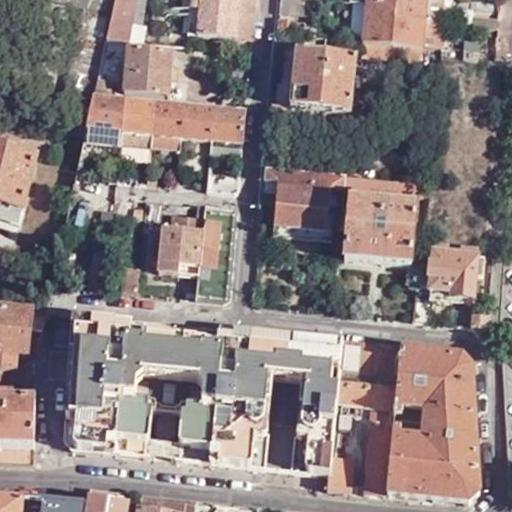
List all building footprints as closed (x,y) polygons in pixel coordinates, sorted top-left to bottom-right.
[(44,0),(83,8),(57,132),(84,139),(93,98),(96,82),(105,42),(113,0),(0,0),(0,9),(11,12),(13,0),(44,0)] [(137,0),(113,0),(105,42),(144,46),(146,28),(133,27),(137,0)] [(251,40),(255,0),(199,0),(196,39),(238,44),(251,40)] [(284,0),(279,0),(278,17),(310,20),(310,15),(321,15),(322,3),(316,3),(284,0)] [(395,9),(396,0),(353,0),(353,5),(395,9)] [(396,0),(395,9),(391,49),(421,52),(439,53),(441,53),(443,30),(440,29),(442,2),(446,2),(445,0),(396,0)] [(353,5),(343,4),(342,15),(351,16),(349,44),(362,46),(369,47),(391,49),(395,9),(353,5)] [(304,26),(277,24),(277,36),(315,40),(315,33),(304,32),(304,26)] [(420,65),(421,52),(391,49),(369,47),(362,46),(361,60),(420,65)] [(462,55),(477,57),(478,46),(463,46),(462,55)] [(275,47),(274,59),(296,60),(292,112),(352,118),(357,63),(303,57),(303,49),(275,47)] [(173,55),(130,51),(127,69),(122,68),(122,79),(126,80),(124,97),(170,102),(173,55)] [(477,67),(477,57),(462,55),(462,66),(477,67)] [(96,82),(93,98),(109,100),(111,85),(96,82)] [(0,87),(0,118),(21,124),(28,93),(0,87)] [(84,139),(82,147),(119,152),(121,136),(124,102),(109,100),(93,98),(84,139)] [(124,102),(121,136),(151,139),(153,105),(124,102)] [(153,105),(151,139),(150,151),(179,155),(180,142),(182,108),(153,105)] [(211,145),(215,112),(182,108),(180,142),(211,145)] [(270,109),(269,125),(279,125),(280,110),(270,109)] [(241,161),(245,115),(215,112),(211,145),(209,158),(241,161)] [(34,161),(0,151),(0,224),(17,229),(34,161)] [(312,177),(334,179),(335,164),(313,162),(312,177)] [(336,193),(344,193),(344,192),(345,181),(334,179),(312,177),(265,173),(264,185),(283,187),(282,199),(278,242),(331,247),(336,193)] [(238,193),(239,180),(208,177),(205,195),(234,198),(238,193)] [(344,192),(423,201),(424,189),(345,181),(344,192)] [(147,183),(146,190),(155,191),(155,184),(147,183)] [(264,185),(263,198),(282,199),(283,187),(264,185)] [(376,208),(350,205),(345,264),(411,272),(416,211),(391,209),(391,202),(377,201),(376,208)] [(144,204),(143,224),(160,226),(160,216),(161,205),(144,204)] [(172,206),(161,205),(160,216),(171,216),(172,206)] [(204,209),(195,208),(193,224),(170,223),(169,233),(159,233),(156,279),(176,281),(177,270),(199,272),(204,213),(204,209)] [(236,216),(204,213),(199,272),(198,283),(196,306),(222,308),(229,303),(236,216)] [(484,282),(487,252),(456,248),(438,247),(437,257),(433,257),(429,306),(451,308),(452,301),(474,304),(476,282),(484,282)] [(92,266),(88,296),(105,298),(108,267),(92,266)] [(198,283),(199,272),(177,270),(176,281),(198,283)] [(123,271),(121,300),(137,301),(139,272),(123,271)] [(46,312),(0,311),(0,373),(16,373),(17,357),(26,357),(27,336),(41,336),(46,312)] [(336,407),(342,345),(319,343),(219,333),(218,348),(132,339),(133,326),(111,323),(57,319),(50,354),(49,380),(70,380),(66,446),(74,455),(163,463),(199,466),(327,480),(330,480),(333,447),(336,407)] [(490,332),(491,321),(470,319),(470,333),(480,335),(490,332)] [(400,352),(342,345),(336,407),(372,409),(364,498),(386,500),(400,352)] [(462,360),(400,352),(386,500),(400,501),(467,508),(477,498),(475,371),(462,360)] [(16,373),(0,373),(0,384),(9,385),(8,395),(14,395),(13,402),(4,402),(4,397),(0,396),(0,450),(33,452),(34,363),(23,369),(17,373),(16,373)] [(353,449),(333,447),(330,480),(327,480),(326,495),(349,496),(353,449)] [(88,509),(87,511),(128,511),(131,497),(91,493),(88,509)] [(195,511),(197,504),(141,499),(139,511),(195,511)] [(23,511),(25,503),(0,501),(0,511),(23,511)] [(23,511),(87,511),(88,509),(25,503),(23,511)]
